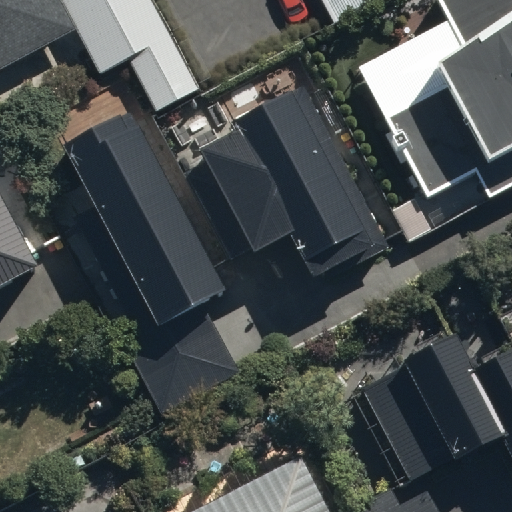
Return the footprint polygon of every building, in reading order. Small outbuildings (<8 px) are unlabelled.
[(0,0),(0,71),(74,33),(56,0),(0,0)] [(144,0),(56,0),(74,33),(94,71),(120,57),(148,110),(190,88),(144,0)] [(316,0),(327,19),(363,0),(316,0)] [(511,0),(430,0),(441,18),(354,63),(421,194),(470,168),(484,196),(511,180),(511,0)] [(297,87),(227,122),(229,127),(190,147),(197,161),(177,172),(222,259),(243,248),(247,254),(285,235),(309,281),(378,246),(297,87)] [(123,106),(55,142),(89,206),(68,217),(125,323),(110,331),(153,413),(233,372),(194,299),(218,287),(123,106)] [(421,228),(406,196),(383,207),(399,239),(421,228)] [(0,283),(32,267),(0,206),(0,283)] [(511,351),(469,373),(451,338),(360,383),(410,484),(495,442),(511,475),(511,351)] [(323,511),(298,462),(197,511),(323,511)] [(436,511),(432,503),(412,511),(436,511)]
